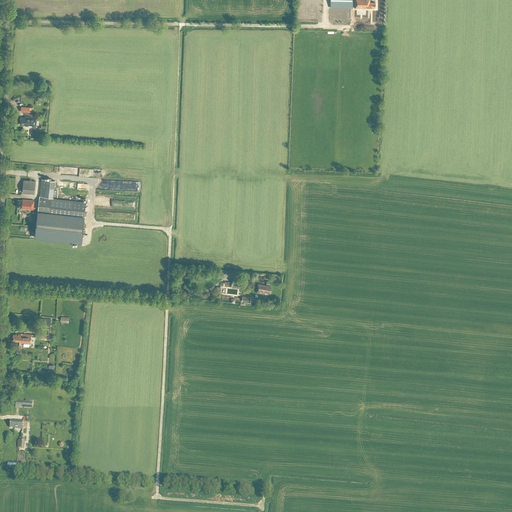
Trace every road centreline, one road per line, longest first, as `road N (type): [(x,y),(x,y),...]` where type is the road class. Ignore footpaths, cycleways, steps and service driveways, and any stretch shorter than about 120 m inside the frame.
road 1 (unclassified): [(307,26),(6,21)]
road 2 (track): [(170,230),(156,498)]
road 3 (track): [(3,171),(92,180),(89,223),(170,230)]
road 4 (track): [(179,24),(170,230)]
road 5 (unclassified): [(2,205),(6,21)]
road 6 (unclassified): [(172,296),(0,283)]
road 7 (track): [(156,498),(121,486),(0,477)]
